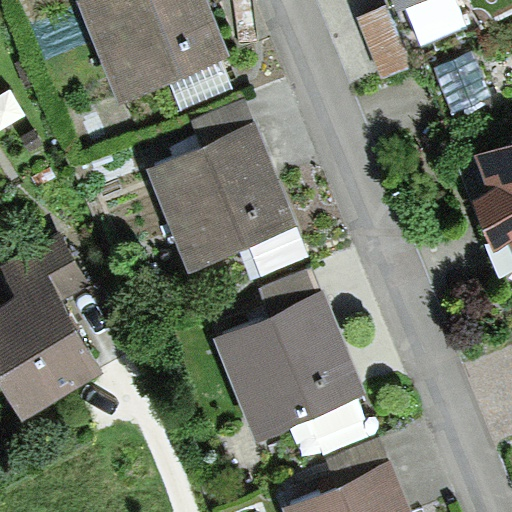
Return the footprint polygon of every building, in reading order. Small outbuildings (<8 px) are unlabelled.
[(212,0),(79,0),(76,1),(117,100),(234,52),(212,0)] [(251,115),(240,87),(191,106),(202,133),(251,115)] [(276,171),(256,123),(146,168),(189,271),(298,225),(276,171)] [(511,141),(482,153),(495,187),(477,194),(485,216),(494,239),(511,232),(511,141)] [(25,281),(0,294),(0,345),(28,397),(101,358),(78,315),(62,285),(88,271),(64,226),(11,255),(25,281)] [(319,294),(308,266),(259,285),(269,313),(319,294)] [(342,341),(324,295),(215,339),(256,440),(365,395),(342,341)] [(387,459),(380,440),(326,462),(334,481),(387,459)] [(414,511),(396,465),(286,507),(287,511),(414,511)]
